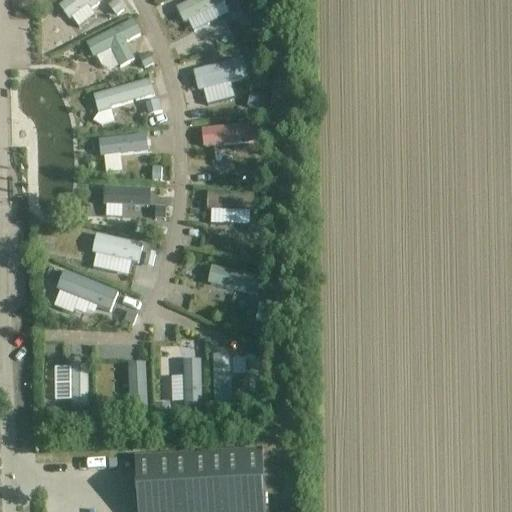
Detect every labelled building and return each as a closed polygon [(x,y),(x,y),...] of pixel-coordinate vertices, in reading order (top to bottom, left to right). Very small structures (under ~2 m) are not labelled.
[(85,30),(102,15),(89,0),(72,14),(85,30)] [(116,2),(108,8),(116,18),(124,12),(116,2)] [(252,19),(249,32),(259,34),(262,21),(252,19)] [(112,75),(126,68),(119,52),(104,59),(112,75)] [(149,56),(139,61),(144,72),(154,67),(149,56)] [(242,62),(195,75),(200,95),(248,83),(242,62)] [(105,113),(162,101),(159,89),(102,101),(105,113)] [(250,96),(247,108),(257,111),(260,99),(250,96)] [(159,102),(146,106),(149,118),(162,114),(159,102)] [(102,129),(121,123),(118,111),(99,117),(102,129)] [(266,126),(209,128),(210,147),(267,145),(266,126)] [(111,153),(111,173),(128,173),(128,153),(111,153)] [(160,169),(152,170),(152,183),(161,182),(160,169)] [(167,210),(155,209),(155,221),(166,222),(167,210)] [(261,224),(250,224),(250,237),(261,238),(261,224)] [(155,256),(146,254),(143,268),(152,270),(155,256)] [(128,312),(123,323),(130,326),(133,327),(138,316),(128,312)] [(268,328),(259,326),(256,338),(265,341),(268,328)] [(268,397),(255,397),(255,408),(268,407),(268,397)] [(168,406),(155,406),(155,416),(168,416),(168,406)] [(58,410),(46,410),(46,421),(58,421),(58,410)] [(137,511),(265,511),(262,452),(135,459),(137,511)]
